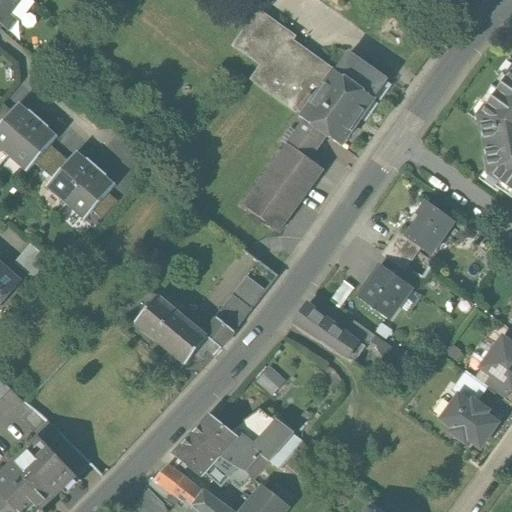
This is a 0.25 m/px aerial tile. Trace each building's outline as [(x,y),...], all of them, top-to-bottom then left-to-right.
[(19,0),(0,0),(0,9),(8,15),(9,14),(19,0)] [(258,11),(242,0),(238,0),(232,10),(227,17),(245,30),(256,15),(258,11)] [(8,15),(0,9),(0,25),(9,33),(18,22),(9,14),(8,15)] [(320,67),(288,45),(292,40),(256,15),(245,30),(233,47),(246,56),(249,52),(266,64),(254,81),(297,112),(310,95),(316,100),(336,72),(337,73),(337,72),(323,62),(320,67)] [(364,65),(350,55),(337,72),(337,73),(336,72),(316,100),(310,95),(297,112),(304,117),(302,119),(305,121),(327,137),(340,147),(374,100),(387,82),(373,72),(379,64),(369,57),(364,65)] [(511,70),(511,73),(507,78),(502,74),(481,103),(486,107),(483,113),(482,112),(479,117),(488,176),(493,179),(499,183),(495,188),(511,200),(511,70)] [(0,125),(0,150),(7,157),(39,120),(29,112),(28,114),(19,106),(20,105),(19,104),(12,113),(0,125)] [(3,105),(0,107),(0,125),(12,113),(3,105)] [(39,120),(7,157),(25,172),(25,173),(26,174),(35,165),(50,147),(58,138),(56,137),(56,138),(47,131),(49,129),(39,120)] [(305,121),(288,144),(310,160),(327,137),(305,121)] [(288,144),(272,165),(273,166),(244,206),(278,232),(324,170),(310,160),(288,144)] [(50,147),(35,165),(44,172),(59,154),(50,147)] [(53,180),(45,189),(46,190),(47,189),(65,205),(97,169),(87,160),(86,162),(77,155),(78,154),(77,153),(68,162),(53,180)] [(59,154),(44,172),(53,180),(68,162),(59,154)] [(97,169),(65,205),(83,221),(83,222),(84,223),(93,213),(108,195),(115,186),(114,185),(114,186),(105,179),(107,177),(97,169)] [(108,195),(93,213),(101,221),(117,203),(108,195)] [(449,221),(426,205),(418,217),(421,219),(406,239),(420,250),(430,256),(445,235),(441,233),(449,221)] [(406,239),(398,234),(390,245),(412,261),(420,250),(406,239)] [(412,261),(390,245),(382,256),(404,273),(412,261)] [(260,263),(203,336),(208,340),(221,350),(278,278),(260,263)] [(133,266),(125,276),(132,282),(140,271),(133,266)] [(0,267),(0,305),(19,284),(0,267)] [(379,267),(358,298),(388,319),(396,307),(392,305),(406,285),(379,267)] [(149,286),(145,292),(149,296),(154,290),(149,286)] [(203,336),(157,297),(134,325),(185,367),(194,357),(208,340),(203,336)] [(342,334),(307,306),(293,326),(331,351),(332,348),(342,334)] [(375,337),(348,319),(342,328),(368,346),(375,337)] [(511,332),(510,331),(503,341),(511,347),(511,332)] [(351,342),(342,334),(332,348),(343,356),(347,349),(351,342)] [(221,350),(208,340),(194,357),(199,361),(207,351),(214,357),(221,350)] [(511,347),(503,341),(503,340),(482,369),(492,377),(511,391),(511,389),(511,347)] [(358,354),(347,349),(343,356),(352,362),(358,354)] [(272,396),(288,381),(274,366),(258,381),(272,396)] [(485,387),(466,373),(452,392),(458,397),(470,406),(473,402),(477,405),(488,389),(485,387)] [(511,391),(492,377),(485,387),(488,389),(505,401),(511,391)] [(0,381),(0,399),(9,390),(0,381)] [(477,405),(473,402),(470,406),(458,397),(441,421),(454,431),(451,434),(464,444),(467,440),(480,449),(497,425),(485,416),(488,413),(477,405)] [(299,448),(257,409),(227,431),(237,439),(249,449),(260,457),(280,473),(299,448)] [(227,431),(209,416),(191,436),(218,458),(227,449),(237,439),(227,431)] [(218,458),(191,436),(172,456),(200,478),(218,458)] [(51,450),(40,438),(0,475),(0,491),(19,511),(36,511),(75,476),(51,450)] [(89,466),(62,439),(51,450),(75,476),(77,478),(89,466)] [(249,449),(237,439),(227,449),(238,460),(249,449)] [(238,460),(227,449),(218,458),(233,466),(238,460)] [(238,460),(233,466),(245,473),(260,457),(249,449),(238,460)] [(182,479),(167,468),(154,481),(171,494),(182,479)] [(201,493),(182,479),(171,494),(190,508),(201,493)] [(271,487),(266,483),(263,487),(267,491),(271,487)] [(263,487),(242,511),(281,511),(287,506),(267,491),(263,487)] [(226,511),(201,493),(190,508),(195,511),(226,511)] [(173,511),(179,506),(167,498),(161,504),(169,511),(173,511)] [(159,502),(149,511),(169,511),(161,504),(159,502)]
